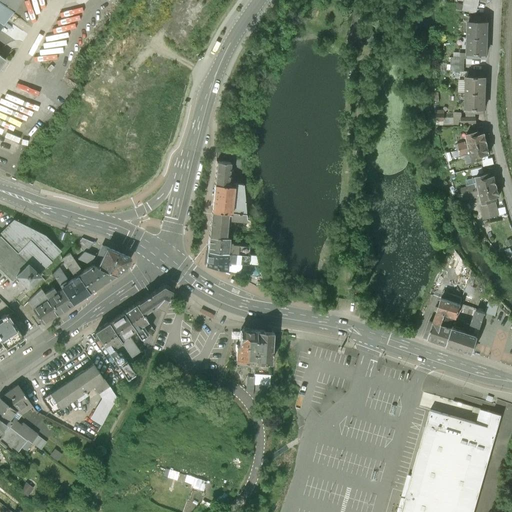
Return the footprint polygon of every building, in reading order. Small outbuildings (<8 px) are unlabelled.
[(0,0),(0,72),(31,23),(20,13),(28,0),(0,0)] [(469,24),(468,40),(485,41),(486,24),(469,24)] [(485,41),(468,40),(468,57),(485,58),(485,41)] [(452,69),(463,70),(463,56),(452,56),(452,69)] [(486,94),(487,78),(469,78),(469,94),(486,94)] [(486,111),(486,94),(469,94),(469,111),(486,111)] [(489,142),(485,131),(471,135),(472,140),(457,145),(460,152),(489,142)] [(493,155),(489,142),(460,152),(462,158),(478,153),(480,159),(493,155)] [(217,168),(216,186),(233,188),(235,170),(217,168)] [(488,176),(480,178),(481,182),(469,186),(471,194),(496,187),(493,177),(489,178),(488,176)] [(216,186),(213,212),(237,214),(240,188),(233,188),(216,186)] [(496,187),(471,194),(473,202),(485,199),(487,205),(493,203),(496,202),(495,199),(499,198),(496,187)] [(493,203),(487,205),(479,207),(483,219),(496,215),(493,203)] [(213,212),(211,234),(232,237),(234,224),(249,225),(250,215),(237,214),(213,212)] [(17,220),(0,238),(0,270),(13,283),(19,278),(33,264),(42,273),(65,250),(52,237),(17,220)] [(210,234),(208,249),(234,252),(235,244),(236,237),(232,237),(211,234),(210,234)] [(82,237),(77,247),(80,248),(84,250),(86,251),(88,250),(95,243),(82,237)] [(103,266),(112,247),(106,244),(100,256),(88,250),(86,251),(83,257),(103,266)] [(243,252),(244,244),(235,244),(234,252),(243,252)] [(112,247),(103,266),(120,275),(134,267),(138,258),(112,247)] [(80,248),(73,253),(76,256),(84,250),(80,248)] [(208,249),(206,268),(232,271),(234,262),(234,252),(208,249)] [(234,262),(251,263),(252,253),(243,252),(234,252),(234,262)] [(73,253),(64,260),(79,281),(85,277),(88,275),(76,256),(73,253)] [(250,274),(263,276),(262,268),(251,263),(250,274)] [(19,278),(30,288),(43,274),(42,273),(33,264),(19,278)] [(85,277),(95,292),(120,275),(103,266),(88,275),(85,277)] [(65,290),(73,285),(63,269),(56,277),(65,290)] [(456,274),(449,295),(460,299),(467,278),(456,274)] [(65,290),(75,305),(95,292),(85,277),(79,281),(73,285),(65,290)] [(168,286),(142,303),(149,315),(168,304),(173,306),(179,291),(168,286)] [(51,299),(61,314),(75,305),(65,290),(60,293),(58,289),(49,296),(51,299)] [(44,325),(61,314),(51,299),(34,311),(44,325)] [(462,306),(439,300),(432,323),(446,328),(449,316),(458,318),(462,306)] [(125,314),(138,334),(143,341),(153,335),(148,328),(155,324),(149,315),(142,303),(125,314)] [(488,304),(485,314),(487,315),(493,317),(497,306),(488,304)] [(455,331),(451,346),(475,353),(487,315),(485,314),(474,311),(468,331),(456,327),(455,331)] [(112,322),(127,345),(133,356),(142,350),(133,337),(138,334),(125,314),(112,322)] [(14,317),(0,326),(0,337),(6,347),(8,349),(27,337),(14,317)] [(96,332),(128,378),(136,372),(121,349),(127,345),(112,322),(96,332)] [(423,337),(451,346),(455,331),(446,328),(432,323),(428,322),(423,337)] [(240,329),(238,363),(259,364),(262,330),(240,329)] [(262,330),(259,364),(279,365),(281,332),(262,330)] [(96,388),(108,380),(96,362),(53,390),(64,408),(96,388)] [(118,396),(108,380),(96,388),(104,401),(93,420),(102,425),(118,396)] [(3,398),(21,413),(34,405),(22,386),(3,398)] [(54,414),(64,408),(53,390),(43,397),(54,414)] [(3,398),(0,401),(0,418),(9,426),(15,420),(21,413),(3,398)] [(399,511),(474,511),(501,415),(480,410),(475,425),(431,412),(412,478),(409,477),(399,511)] [(0,418),(0,437),(9,426),(0,418)] [(9,426),(30,442),(38,448),(43,441),(15,420),(9,426)] [(48,439),(53,429),(42,424),(37,434),(48,439)] [(0,437),(0,438),(20,454),(30,442),(9,426),(0,437)] [(60,455),(55,450),(50,456),(55,460),(60,455)]
